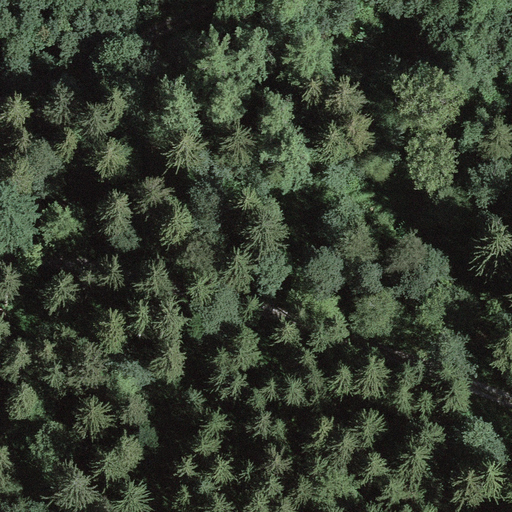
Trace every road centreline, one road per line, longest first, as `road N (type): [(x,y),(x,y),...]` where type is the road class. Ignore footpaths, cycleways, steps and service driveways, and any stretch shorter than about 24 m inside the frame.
road 1 (track): [(0,255),(321,320),(511,399)]
road 2 (track): [(0,107),(222,0)]
